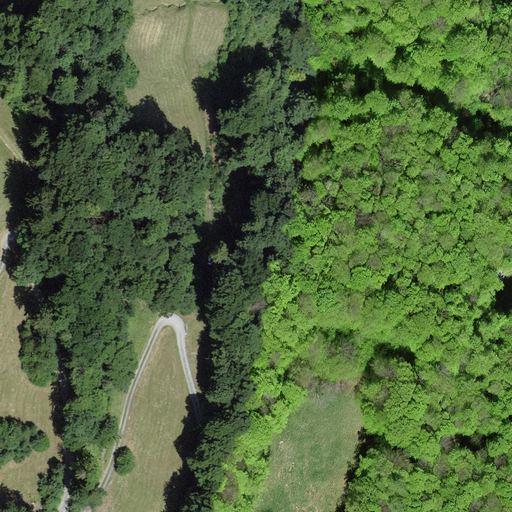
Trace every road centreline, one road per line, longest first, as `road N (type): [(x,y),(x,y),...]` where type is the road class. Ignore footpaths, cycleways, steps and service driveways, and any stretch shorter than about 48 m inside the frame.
road 1 (track): [(202,419),(216,390),(218,353),(210,189),(183,54),(190,0)]
road 2 (track): [(190,511),(202,419),(182,323),(168,317),(83,511)]
road 3 (track): [(57,350),(67,321),(53,285),(43,195),(29,161),(0,128)]
road 4 (track): [(57,350),(23,233),(8,239),(0,266)]
road 5 (track): [(64,511),(69,449),(57,350)]
